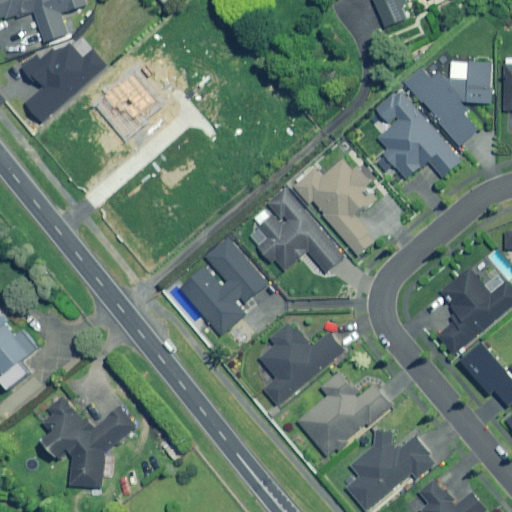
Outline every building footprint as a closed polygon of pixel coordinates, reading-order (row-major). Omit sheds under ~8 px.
[(0,0),(0,19),(5,19),(5,20),(20,16),(21,18),(37,13),(46,42),(69,36),(62,14),(88,6),(86,0),(0,0)] [(411,19),(405,0),(376,0),(386,27),(411,19)] [(105,70),(97,63),(85,75),(92,83),(105,70)] [(470,110),(465,103),(492,104),(494,64),(470,63),(470,79),(445,78),(439,70),(428,78),(423,72),(408,83),(425,105),(433,114),(459,147),(481,130),(467,112),(470,110)] [(184,128),(211,105),(208,101),(215,95),(195,72),(120,136),(142,162),(147,157),(155,166),(148,173),(167,195),(199,168),(179,143),(190,134),(184,128)] [(462,163),(401,91),(378,111),(391,127),(380,137),(390,149),(384,154),(407,181),(431,161),(445,177),(462,163)] [(354,172),(342,158),(324,174),(317,167),(294,187),(309,205),(314,201),(326,215),(322,218),(357,259),(378,240),(358,218),(379,199),(368,186),(371,183),(358,168),(354,172)] [(346,257),(284,193),(270,206),(276,212),(251,237),(286,273),(308,252),(328,274),(346,257)] [(228,239),(207,258),(219,271),(217,273),(226,284),(223,288),(205,267),(181,288),(223,336),(247,315),(237,303),(242,299),(247,304),(268,285),(228,239)] [(487,287),(471,268),(445,290),(454,300),(450,303),(462,317),(441,336),(457,354),(511,307),(511,285),(502,274),(487,287)] [(0,369),(5,377),(2,379),(12,392),(34,375),(24,362),(41,349),(26,329),(19,334),(0,309),(0,369)] [(313,348),(293,323),(273,340),(278,345),(263,358),(280,379),(267,390),(281,406),(346,351),(331,333),(313,348)] [(511,369),(507,373),(484,345),(470,357),(484,373),(477,378),(492,396),(498,391),(511,406),(511,405),(511,369)] [(361,398),(341,374),(324,389),(331,397),(300,422),(329,456),(369,423),(371,425),(394,406),(376,385),(361,398)] [(123,409),(96,430),(89,420),(85,423),(80,416),(79,417),(65,398),(51,409),(54,414),(48,418),(58,431),(44,441),(59,459),(71,450),(75,456),(73,486),(102,488),(105,453),(115,446),(137,428),(123,409)] [(394,454),(395,433),(377,433),(377,446),(352,465),(362,477),(349,487),(367,511),(414,474),(418,479),(436,465),(429,456),(431,455),(416,436),(394,454)] [(422,492),(430,503),(423,508),(425,511),(488,511),(474,493),(456,508),(435,481),(422,492)]
